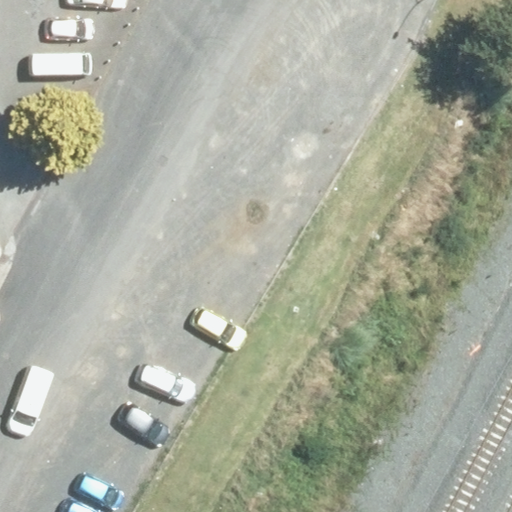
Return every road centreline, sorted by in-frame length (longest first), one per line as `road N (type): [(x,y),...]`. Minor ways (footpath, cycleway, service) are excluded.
road 1 (unclassified): [(348,0),(284,120),(161,315),(8,511)]
road 2 (secondary): [(471,511),(0,490)]
